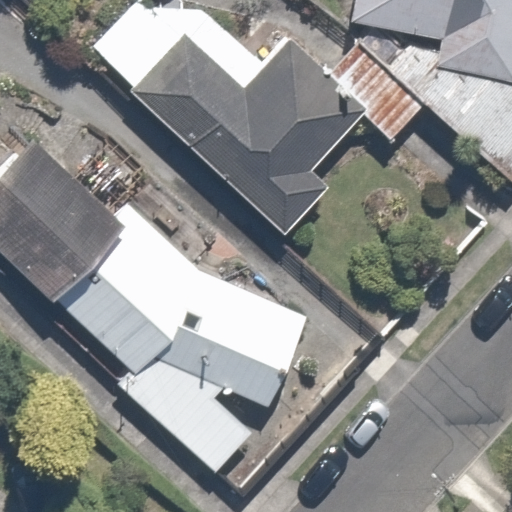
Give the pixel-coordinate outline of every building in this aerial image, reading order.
[(127,0),(91,42),(288,227),(329,180),(299,154),(353,92),(286,33),(264,59),(196,0),(127,0)] [(511,76),(511,0),(348,0),(346,18),(431,34),(426,61),(511,76)] [(0,54),(16,36),(0,22),(0,54)] [(351,33),(324,62),(392,127),(420,98),(351,33)] [(256,426),(214,386),(224,376),(270,393),(305,300),(203,262),(41,109),(0,153),(0,241),(121,355),(106,371),(213,472),(256,426)]
